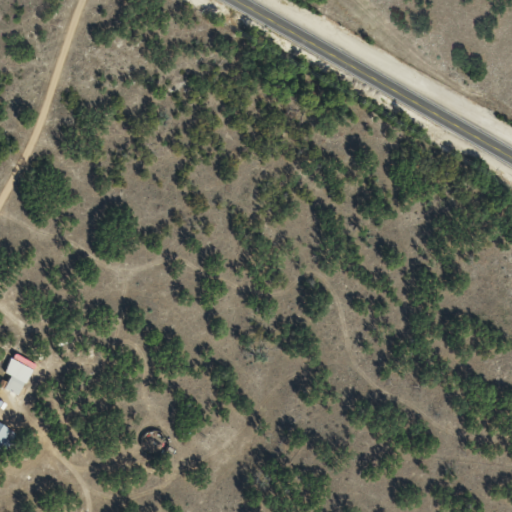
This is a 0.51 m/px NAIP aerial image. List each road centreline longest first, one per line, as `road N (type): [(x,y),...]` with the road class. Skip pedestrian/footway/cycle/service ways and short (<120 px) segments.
road 1 (tertiary): [(511,159),(234,0)]
road 2 (residential): [(0,224),(82,0)]
